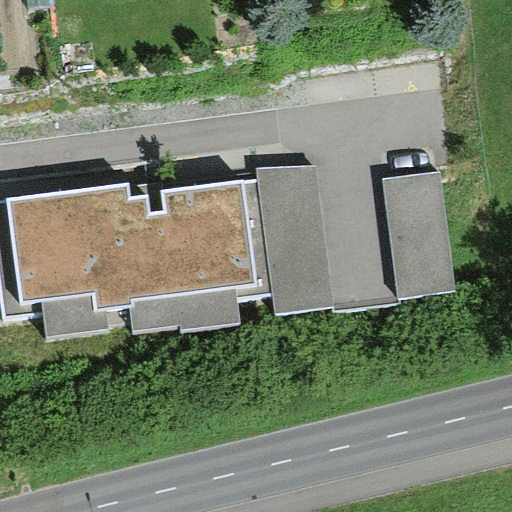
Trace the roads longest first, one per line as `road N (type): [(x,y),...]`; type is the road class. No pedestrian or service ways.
road 1 (secondary): [(80,511),(511,406)]
road 2 (residential): [(0,159),(439,107)]
